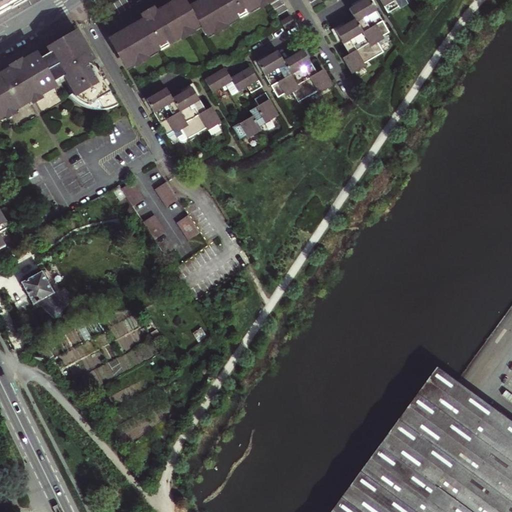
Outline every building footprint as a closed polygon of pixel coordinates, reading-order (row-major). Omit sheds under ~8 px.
[(0,0),(0,14),(19,4),(25,0),(0,0)] [(143,22),(110,41),(123,64),(128,62),(130,65),(150,54),(149,52),(158,47),(159,49),(167,45),(166,43),(186,31),(185,30),(198,23),(203,34),(217,26),(218,28),(237,17),(237,19),(246,14),(245,13),(252,9),(253,11),(272,0),(200,0),(201,1),(189,9),(183,0),(178,0),(170,5),(169,4),(156,12),(154,8),(147,13),(140,17),(143,22)] [(347,55),(341,59),(346,67),(350,74),(364,66),(363,64),(382,53),(377,43),(380,41),(382,40),(380,37),(387,33),(368,0),(363,0),(355,5),(347,10),(353,20),(339,29),(334,32),(347,55)] [(377,0),(386,14),(397,8),(393,1),(394,0),(377,0)] [(101,14),(93,18),(95,23),(103,18),(101,14)] [(288,16),(279,22),(283,30),(293,24),(288,16)] [(0,251),(6,248),(0,235),(0,234),(6,231),(0,220),(0,116),(1,116),(2,118),(29,101),(27,97),(32,94),(35,98),(55,86),(54,84),(61,79),(64,79),(66,79),(75,93),(76,96),(74,97),(77,100),(79,102),(82,104),(85,105),(88,106),(97,101),(102,110),(105,110),(109,109),(113,107),(114,106),(116,105),(99,75),(91,62),(93,61),(89,53),(81,40),(78,41),(74,34),(68,38),(62,41),(60,39),(47,47),(48,49),(45,51),(27,61),(23,64),(21,61),(14,65),(7,70),(9,72),(0,77),(0,251)] [(268,56),(257,63),(269,85),(276,97),(283,94),(284,96),(290,93),(296,101),(315,90),(317,93),(330,86),(326,79),(321,70),(315,74),(301,50),(298,52),(282,62),(276,52),(268,56)] [(213,74),(204,80),(212,92),(225,85),(231,95),(246,87),(250,93),(260,87),(249,68),(237,75),(229,79),(223,69),(213,74)] [(154,94),(144,99),(160,127),(165,135),(171,131),(173,134),(180,130),(185,140),(204,129),(206,131),(219,123),(213,111),(210,106),(204,110),(190,87),(185,90),(171,98),(165,88),(154,94)] [(242,122),(232,127),(238,138),(244,135),(246,139),(260,130),(254,121),(260,118),(262,123),(277,115),(264,93),(259,96),(254,99),(257,106),(248,111),(251,116),(242,122)] [(167,182),(155,189),(167,206),(178,199),(169,186),(167,182)] [(131,183),(120,191),(132,207),(143,199),(131,183)] [(188,214),(177,221),(189,239),(200,231),(188,214)] [(154,217),(143,224),(155,240),(166,233),(154,217)] [(25,281),(19,284),(25,296),(31,306),(37,303),(53,294),(41,272),(37,274),(36,272),(34,273),(31,272),(25,275),(24,278),(25,281)] [(511,511),(511,424),(475,398),(470,394),(455,383),(361,511),(511,511)]
